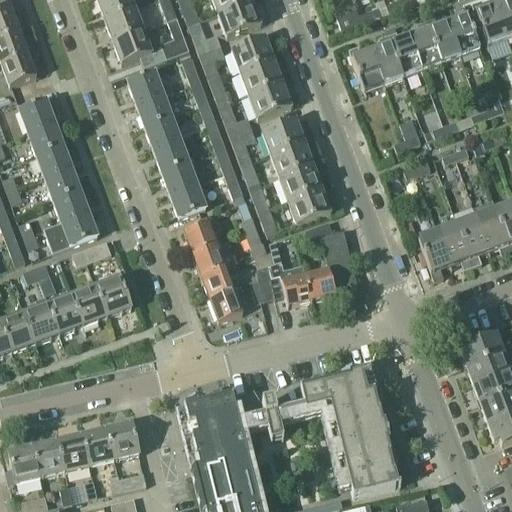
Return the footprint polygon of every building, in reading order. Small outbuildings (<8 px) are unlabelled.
[(0,0),(0,17),(11,13),(6,0),(0,0)] [(96,0),(95,0),(104,23),(134,12),(129,0),(96,0)] [(167,0),(158,3),(167,26),(176,23),(167,0)] [(210,0),(218,19),(252,7),(249,0),(210,0)] [(507,44),(511,41),(511,0),(502,0),(505,6),(495,10),(507,44)] [(191,2),(180,6),(189,30),(199,26),(191,2)] [(407,2),(395,6),(398,15),(410,10),(407,2)] [(488,51),(507,44),(495,10),(485,13),(482,5),(472,8),(488,51)] [(395,6),(385,10),(389,18),(398,15),(395,6)] [(260,31),(252,7),(218,19),(227,43),(260,31)] [(455,15),(458,23),(448,27),(460,61),(480,54),(464,11),(455,15)] [(104,23),(112,47),(143,35),(134,12),(104,23)] [(11,13),(0,17),(0,43),(20,36),(11,13)] [(378,13),(357,21),(360,29),(381,21),(378,13)] [(354,14),(336,21),(342,36),(360,29),(357,21),(354,14)] [(167,26),(173,44),(183,41),(176,23),(167,26)] [(434,23),(425,26),(441,68),(460,61),(448,27),(437,31),(434,23)] [(189,30),(195,47),(206,43),(199,26),(189,30)] [(422,75),(441,68),(425,26),(416,29),(419,37),(409,41),(422,75)] [(143,35),(112,47),(121,70),(140,62),(151,58),(153,57),(155,56),(147,34),(143,35)] [(0,43),(0,66),(1,69),(28,59),(20,36),(0,43)] [(397,37),(388,40),(403,82),(422,75),(409,41),(400,45),(397,37)] [(195,47),(199,59),(220,51),(216,40),(206,43),(195,47)] [(384,89),(403,82),(388,40),(379,43),(382,51),(371,55),(384,89)] [(155,56),(153,57),(151,58),(140,62),(144,72),(157,68),(188,56),(183,41),(173,44),(160,49),(156,56),(155,56)] [(264,41),(230,53),(240,78),(273,65),(264,41)] [(225,63),(220,51),(199,59),(204,71),(215,67),(225,63)] [(364,97),(384,89),(371,55),(361,59),(358,51),(348,54),(364,97)] [(37,82),(28,59),(1,69),(9,92),(37,82)] [(191,64),(182,68),(190,90),(200,86),(191,64)] [(240,78),(249,102),(282,89),(273,65),(240,78)] [(210,89),(221,84),(215,67),(204,71),(210,89)] [(128,87),(136,110),(162,100),(163,101),(173,97),(169,88),(159,91),(154,77),(128,87)] [(230,109),(221,84),(210,89),(219,113),(230,109)] [(190,90),(199,112),(208,109),(200,86),(190,90)] [(291,114),(282,89),(249,102),(258,126),(291,114)] [(485,103),(489,113),(480,117),(483,125),(504,117),(497,99),(485,103)] [(162,100),(136,110),(145,132),(171,123),(163,101),(162,100)] [(20,115),(28,138),(54,128),(46,106),(20,115)] [(208,109),(199,112),(207,135),(217,131),(208,109)] [(219,113),(226,131),(237,126),(230,109),(219,113)] [(473,129),(483,125),(480,117),(470,120),(473,129)] [(145,132),(153,155),(179,145),(186,143),(183,136),(177,138),(171,123),(145,132)] [(226,131),(230,142),(251,134),(247,123),(237,126),(226,131)] [(295,123),(261,136),(270,160),(304,147),(295,123)] [(455,126),(443,131),(446,139),(458,135),(455,126)] [(62,151),(54,128),(28,138),(36,160),(62,151)] [(207,135),(216,157),(225,154),(217,131),(207,135)] [(435,143),(446,139),(443,131),(432,135),(435,143)] [(414,132),(402,136),(405,145),(408,153),(420,149),(414,132)] [(256,145),(251,134),(230,142),(234,153),(246,149),(256,145)] [(503,139),(492,143),(495,151),(506,147),(503,139)] [(483,156),(495,151),(492,143),(480,147),(483,156)] [(179,145),(153,155),(162,178),(188,168),(179,145)] [(396,157),(408,153),(405,145),(393,149),(396,157)] [(270,160),(279,184),(313,171),(304,147),(270,160)] [(241,171),(252,167),(246,149),(234,153),(241,171)] [(71,173),(62,151),(36,160),(45,183),(71,173)] [(465,153),(453,158),(456,166),(468,162),(465,153)] [(216,157),(224,180),(234,177),(225,154),(216,157)] [(444,170),(456,166),(453,158),(441,162),(444,170)] [(261,190),(252,167),(241,171),(249,195),(261,190)] [(427,167),(415,171),(418,180),(430,176),(427,167)] [(162,178),(170,200),(196,190),(188,168),(162,178)] [(279,184),(288,208),(322,195),(313,171),(279,184)] [(407,184),(418,180),(415,171),(404,176),(407,184)] [(53,206),(79,196),(71,173),(45,183),(53,206)] [(242,199),(234,177),(224,180),(233,202),(242,199)] [(2,185),(6,197),(16,194),(12,181),(2,185)] [(196,190),(170,200),(179,223),(205,213),(196,190)] [(249,195),(258,218),(270,214),(261,190),(249,195)] [(21,206),(16,194),(6,197),(11,210),(21,206)] [(331,219),(322,195),(288,208),(297,231),(331,219)] [(88,219),(79,196),(53,206),(62,228),(62,229),(88,219)] [(488,256),(499,252),(502,261),(511,257),(495,215),(492,206),(472,213),(488,256)] [(511,257),(511,209),(495,215),(511,257)] [(472,212),(453,218),(456,225),(457,229),(473,272),(481,269),(478,260),(488,256),(472,213),(472,212)] [(278,237),(270,214),(258,218),(267,241),(278,237)] [(53,258),(96,242),(88,219),(62,229),(62,228),(44,235),(53,258)] [(183,236),(192,259),(216,250),(212,238),(219,235),(215,224),(208,227),(206,220),(200,222),(203,229),(183,236)] [(0,225),(0,230),(7,249),(16,245),(8,223),(0,225)] [(240,226),(245,239),(256,235),(251,223),(240,226)] [(456,225),(435,232),(437,237),(438,237),(450,270),(460,267),(464,275),(473,272),(457,229),(456,225)] [(18,230),(23,243),(33,239),(29,226),(18,230)] [(327,227),(305,236),(308,246),(310,257),(324,254),(321,242),(332,240),(327,227)] [(412,230),(404,233),(407,240),(415,237),(412,230)] [(256,235),(245,239),(250,252),(261,248),(256,235)] [(321,242),(324,254),(328,274),(305,280),(311,306),(335,300),(333,290),(355,285),(343,237),(332,240),(321,242)] [(434,286),(443,283),(440,274),(450,270),(438,237),(437,237),(418,244),(434,286)] [(38,251),(33,239),(23,243),(28,255),(38,251)] [(25,268),(16,245),(7,249),(15,271),(25,268)] [(216,250),(192,259),(201,282),(235,269),(227,246),(216,250)] [(285,301),(287,311),(311,306),(305,280),(302,270),(283,275),(280,260),(276,246),(269,249),(271,256),(274,271),(269,272),(271,282),(280,280),(285,301)] [(106,247),(82,256),(86,268),(111,259),(106,247)] [(77,272),(86,268),(82,256),(72,259),(77,272)] [(45,269),(34,273),(38,285),(49,281),(45,269)] [(201,282),(210,305),(234,296),(229,283),(239,279),(235,269),(201,282)] [(256,280),(249,282),(250,289),(257,287),(257,286),(270,283),(271,282),(269,272),(258,275),(255,275),(256,280)] [(27,289),(38,285),(34,273),(23,278),(27,289)] [(108,286),(95,290),(107,322),(131,313),(121,288),(117,276),(106,280),(108,286)] [(274,303),(285,301),(280,280),(271,282),(270,283),(274,303)] [(257,286),(257,287),(262,306),(274,303),(270,283),(257,286)] [(255,308),(262,306),(257,287),(250,289),(255,308)] [(95,290),(71,299),(83,331),(107,322),(95,290)] [(242,319),(234,296),(210,305),(218,328),(242,319)] [(83,331),(71,299),(47,308),(59,340),(83,331)] [(40,311),(23,317),(35,349),(59,340),(47,308),(45,303),(38,306),(40,311)] [(23,317),(0,325),(0,327),(11,357),(35,349),(23,317)] [(0,361),(11,357),(0,327),(0,361)] [(459,352),(466,371),(504,357),(497,338),(459,352)] [(466,371),(473,390),(511,376),(504,357),(466,371)] [(353,503),(400,491),(399,489),(393,490),(391,479),(397,477),(392,458),(386,459),(385,457),(383,448),(390,446),(389,444),(388,444),(385,429),(386,428),(385,426),(378,428),(375,416),(381,415),(377,396),(367,398),(361,374),(359,375),(359,377),(343,381),(342,379),(340,379),(340,381),(303,391),(300,391),(303,406),(306,416),(330,410),(342,457),(353,503)] [(473,390),(480,409),(511,396),(511,379),(511,376),(473,390)] [(511,396),(480,409),(487,427),(511,417),(511,396)] [(258,511),(245,457),(238,425),(231,399),(205,405),(204,403),(202,404),(203,406),(186,410),(186,408),(183,408),(184,410),(176,412),(187,457),(200,511),(258,511)] [(282,444),(283,444),(273,405),(272,405),(272,406),(263,409),(263,407),(262,408),(271,447),(272,447),(272,446),(282,443),(282,444)] [(511,445),(511,417),(487,427),(494,446),(499,444),(502,449),(511,445)] [(132,426),(107,432),(115,465),(140,459),(132,426)] [(115,465),(107,432),(82,438),(90,471),(115,465)] [(82,438),(57,444),(64,477),(90,471),(82,438)] [(57,444),(31,450),(39,483),(64,477),(57,444)] [(14,489),(39,483),(31,450),(6,456),(10,474),(14,489)] [(6,475),(9,490),(14,489),(10,474),(6,475)] [(143,478),(119,484),(122,496),(146,491),(143,478)] [(122,496),(119,484),(118,480),(109,482),(113,498),(122,496)] [(88,504),(97,502),(93,486),(84,488),(88,504)] [(64,510),(72,508),(68,492),(60,494),(64,510)] [(47,511),(45,504),(45,501),(21,507),(21,511),(47,511)] [(135,511),(133,503),(111,508),(111,511),(135,511)]
